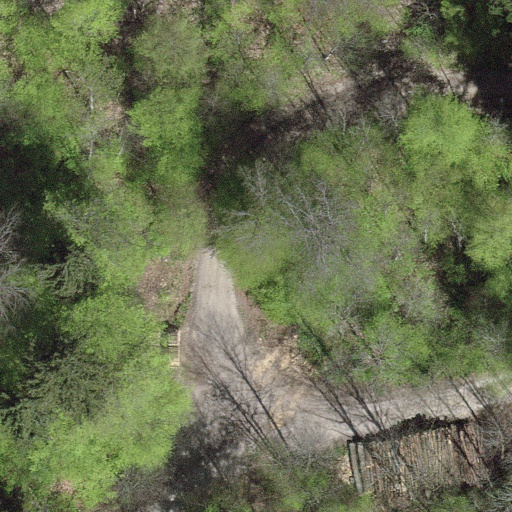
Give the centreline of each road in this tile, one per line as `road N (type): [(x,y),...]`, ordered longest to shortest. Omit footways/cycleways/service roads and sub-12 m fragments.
road 1 (track): [(246,381),(226,353),(213,280),(216,229),(256,150),(327,103),(430,93),(511,97)]
road 2 (track): [(511,382),(459,398),(306,412),(246,381)]
road 3 (track): [(153,511),(246,381)]
